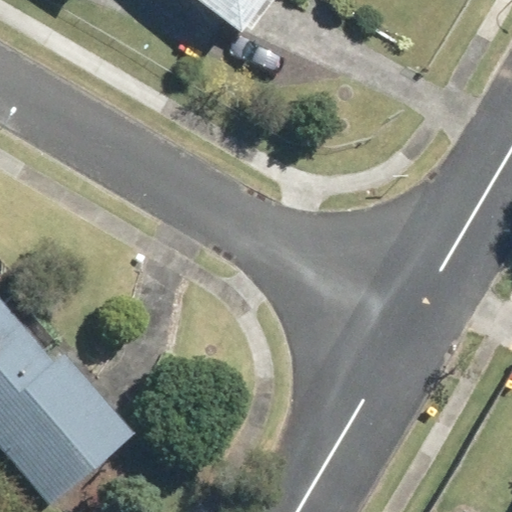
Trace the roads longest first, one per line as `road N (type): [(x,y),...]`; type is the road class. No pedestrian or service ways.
road 1 (residential): [(0,78),(409,315)]
road 2 (residential): [(297,511),(409,315)]
road 3 (residential): [(409,315),(511,139)]
